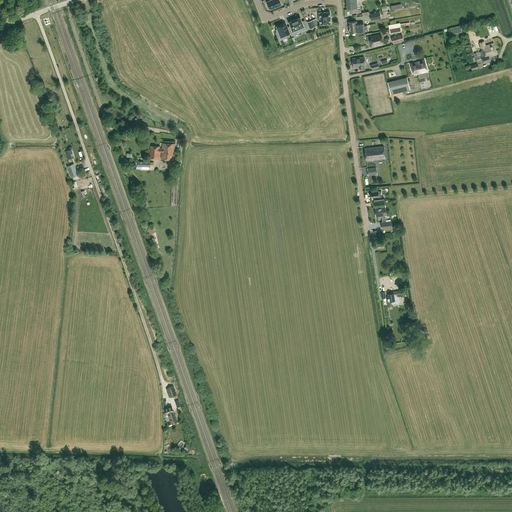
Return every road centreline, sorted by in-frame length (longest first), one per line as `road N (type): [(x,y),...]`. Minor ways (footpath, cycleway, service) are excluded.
road 1 (track): [(83,0),(115,87),(184,135),(298,136),(346,93)]
road 2 (residential): [(366,229),(338,1)]
road 3 (track): [(67,2),(105,123),(177,132)]
